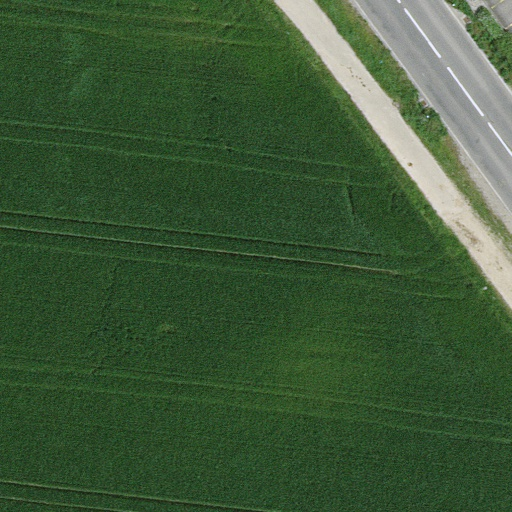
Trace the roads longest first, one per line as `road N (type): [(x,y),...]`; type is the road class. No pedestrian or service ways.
road 1 (track): [(511,291),(292,0)]
road 2 (primary): [(511,156),(397,0)]
